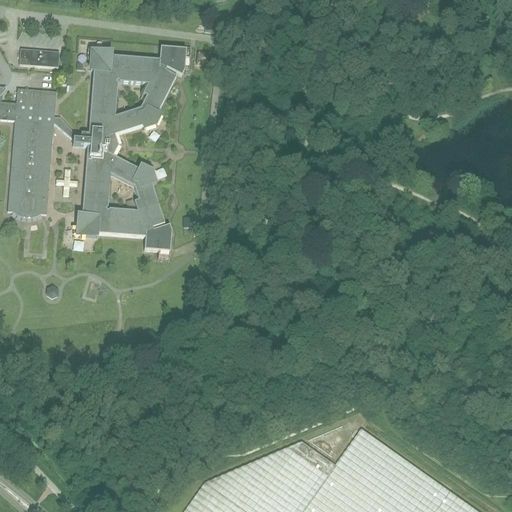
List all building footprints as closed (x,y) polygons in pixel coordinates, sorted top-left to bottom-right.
[(46,217),(54,125),(72,141),(73,141),(72,148),(87,149),(81,219),(78,219),(77,233),(81,238),(96,239),(96,236),(145,240),(144,252),(170,254),(172,234),(170,227),(153,232),(152,230),(164,226),(151,185),(154,185),(150,175),(141,170),(140,172),(112,158),(117,148),(114,138),(143,128),(144,131),(154,128),(159,118),(156,117),(176,79),(165,73),(166,71),(181,79),(185,73),(186,52),(161,50),(160,62),(110,58),(110,55),(95,54),(91,58),(90,73),(93,73),(88,136),(73,134),(60,119),(54,118),(56,94),(17,91),(16,105),(1,104),(2,98),(0,97),(0,121),(14,123),(7,214),(13,214),(17,217),(21,219),(26,220),(31,220),(36,218),(40,216),(46,217)] [(58,70),(59,54),(20,51),(19,67),(58,70)] [(210,53),(197,53),(197,66),(210,66),(210,53)] [(75,183),(68,183),(69,173),(62,172),(61,183),(54,182),(53,190),(54,190),(53,199),(66,200),(67,189),(74,190),(75,183)] [(192,219),(183,219),(183,228),(191,229),(192,219)] [(53,289),(47,291),(47,297),(52,300),(57,298),(57,292),(53,289)] [(206,484),(186,511),(476,511),(362,431),(336,467),(302,444),(206,484)]
